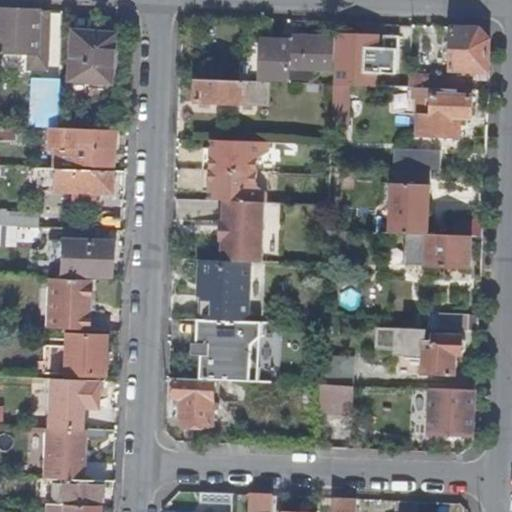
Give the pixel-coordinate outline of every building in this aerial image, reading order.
[(48,12),(0,10),(0,53),(27,55),(26,70),(46,71),(48,12)] [(490,72),(491,40),(480,29),(454,28),(452,70),(490,72)] [(71,33),(67,82),(108,86),(113,37),(71,33)] [(339,35),(337,85),(347,86),(400,88),(401,37),(339,35)] [(261,82),(269,83),(289,83),(289,80),(314,81),(314,70),(335,71),(336,38),(290,36),(290,42),(263,41),(261,82)] [(416,89),(425,89),(470,91),(470,79),(413,76),(412,89),(416,89)] [(269,83),(261,82),(199,80),(198,86),(192,86),(192,100),(198,101),(269,104),(269,83)] [(31,82),(30,129),(49,129),(56,130),(58,82),(31,82)] [(345,146),(347,86),(337,85),(334,85),(332,145),(345,146)] [(418,133),(423,133),(425,89),(416,89),(415,102),(420,102),(418,133)] [(474,120),(476,92),(470,91),(425,89),(423,133),(423,137),(462,138),(463,119),(474,120)] [(119,135),(118,132),(56,130),(49,129),(48,148),(55,148),(54,167),(59,168),(59,170),(111,172),(111,152),(117,152),(119,150),(119,135)] [(270,143),(212,140),(212,149),(212,156),(205,156),(204,184),(211,184),(210,191),(210,200),(226,201),(266,203),(267,203),(268,192),(258,186),(259,158),(269,153),(270,143)] [(395,169),(432,171),(441,172),(442,151),(393,149),(393,169),(395,169)] [(395,169),(395,184),(432,186),(432,171),(395,169)] [(59,170),(54,170),(53,193),(73,194),(72,203),(92,204),(92,195),(111,196),(112,172),(111,172),(59,170)] [(395,184),(393,234),(412,235),(429,235),(432,186),(395,184)] [(224,241),(223,262),(252,263),(263,263),(266,203),(226,201),(225,222),(223,222),(222,241),(224,241)] [(0,214),(0,227),(37,229),(38,216),(0,214)] [(473,237),(483,237),(483,221),(456,220),(455,236),(473,237)] [(351,233),(330,232),(329,243),(351,243),(351,233)] [(455,236),(429,235),(412,235),(411,265),(472,267),(473,237),(455,236)] [(61,242),(60,278),(110,279),(112,244),(61,242)] [(204,321),(250,322),(252,263),(223,262),(202,261),(201,278),(208,284),(208,297),(205,297),(204,321)] [(47,280),(45,330),(88,332),(91,282),(47,280)] [(341,310),(365,305),(361,288),(337,293),(341,310)] [(442,314),(441,331),(469,332),(480,332),(480,317),(470,316),(470,315),(442,314)] [(188,355),(188,318),(171,318),(170,355),(180,355),(180,377),(193,377),(194,355),(188,355)] [(204,321),(199,320),(199,344),(194,344),(194,356),(203,356),(202,381),(216,381),(262,384),(262,369),(254,360),(254,346),(263,338),(263,323),(250,322),(204,321)] [(428,330),(379,328),(379,336),(382,336),(381,352),(398,353),(398,350),(409,350),(409,359),(425,360),(425,373),(459,375),(459,356),(464,356),(464,337),(434,335),(434,342),(428,342),(428,330)] [(106,338),(65,337),(64,376),(104,378),(106,338)] [(356,358),(331,357),(330,385),(355,385),(356,358)] [(215,403),(216,381),(202,381),(178,379),(177,400),(185,400),(184,425),(215,426),(215,410),(221,410),(221,403),(215,403)] [(84,381),(49,380),(47,430),(82,432),(84,381)] [(323,387),(321,449),(325,449),(326,419),(332,419),(332,409),(355,410),(356,388),(323,387)] [(432,435),(476,437),(477,392),(433,391),(432,435)] [(47,430),(45,430),(43,480),(64,481),(83,481),(85,432),(82,432),(47,430)] [(99,507),(100,482),(83,481),(64,481),(62,506),(99,507)] [(274,511),(275,497),(254,496),(253,511),(274,511)] [(356,511),(357,500),(335,499),(334,511),(356,511)]
